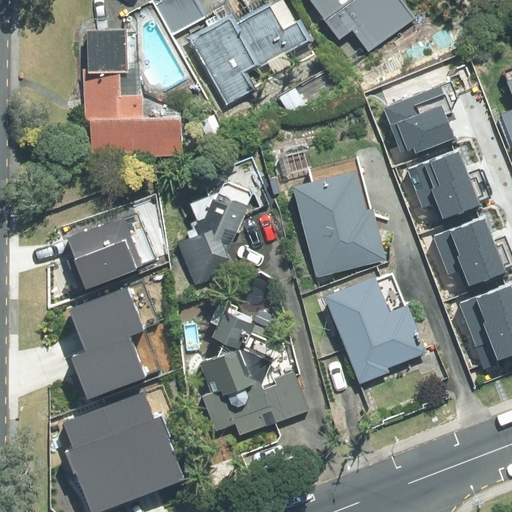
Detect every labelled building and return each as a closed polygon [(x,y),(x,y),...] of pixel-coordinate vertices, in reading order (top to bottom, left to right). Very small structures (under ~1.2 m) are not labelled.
[(196,0),(177,10),(212,78),(246,61),(237,39),(249,31),(228,0),(196,0)] [(322,0),(334,11),(341,4),(357,22),(370,9),(379,18),(394,0),(322,0)] [(130,50),(72,54),(73,130),(169,124),(167,87),(130,87),(130,50)] [(511,52),(488,63),(501,89),(485,96),(502,138),(511,133),(511,52)] [(297,79),(272,97),(291,123),(316,105),(297,79)] [(385,107),(399,145),(412,141),(415,151),(455,136),(446,113),(453,111),(444,86),(385,107)] [(406,172),(421,212),(441,204),(448,221),(478,210),(456,153),(406,172)] [(301,260),(370,238),(344,155),(273,171),(301,260)] [(210,224),(234,179),(209,160),(199,177),(188,169),(171,191),(180,197),(161,222),(178,265),(217,250),(210,224)] [(431,234),(446,274),(466,266),(473,283),(503,272),(481,215),(431,234)] [(66,242),(86,290),(145,266),(126,218),(66,242)] [(362,261),(307,285),(343,367),(424,332),(402,282),(377,293),(362,261)] [(197,275),(177,347),(210,421),(289,394),(274,356),(235,369),(220,338),(240,308),(197,275)] [(68,354),(86,399),(145,376),(128,332),(144,326),(127,283),(67,307),(83,349),(68,354)] [(461,305),(486,368),(511,357),(511,290),(510,286),(461,305)] [(61,427),(93,509),(181,474),(149,393),(61,427)]
